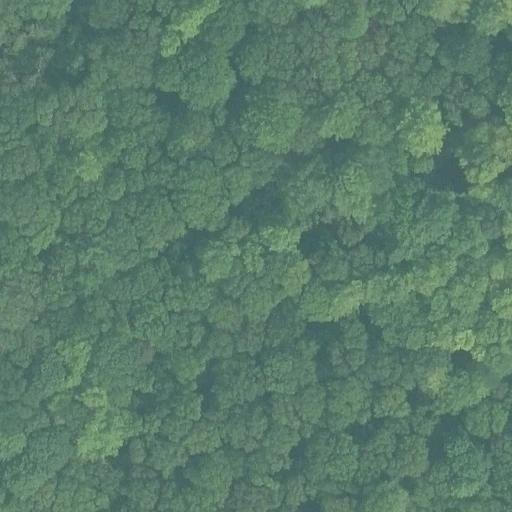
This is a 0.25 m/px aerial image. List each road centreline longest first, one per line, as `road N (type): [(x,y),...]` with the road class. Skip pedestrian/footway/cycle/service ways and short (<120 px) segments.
road 1 (unknown): [(511,326),(308,511)]
road 2 (unknown): [(111,0),(0,81)]
